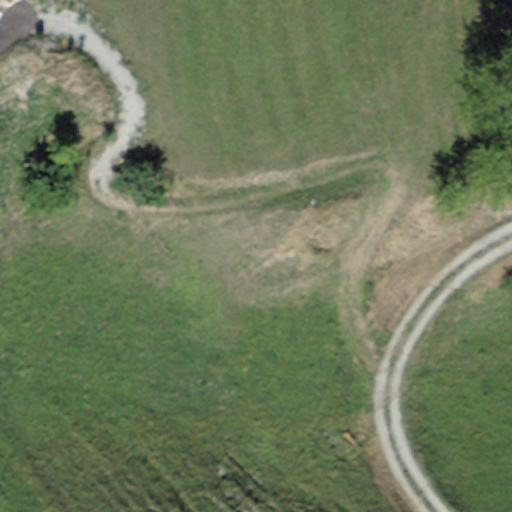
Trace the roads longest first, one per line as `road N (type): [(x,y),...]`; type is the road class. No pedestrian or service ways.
road 1 (track): [(511,236),(484,248),(430,294),(389,373)]
road 2 (track): [(389,373),(390,427),(437,511)]
